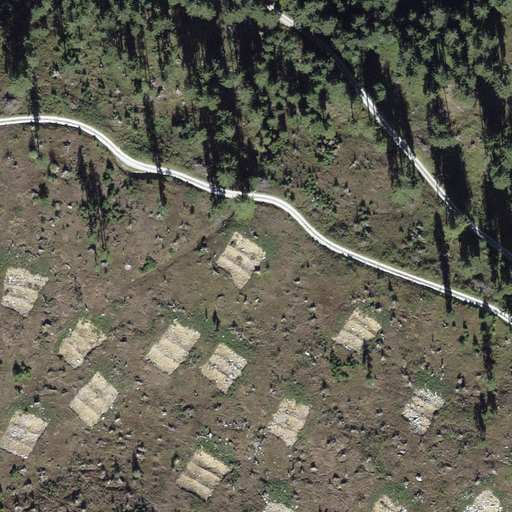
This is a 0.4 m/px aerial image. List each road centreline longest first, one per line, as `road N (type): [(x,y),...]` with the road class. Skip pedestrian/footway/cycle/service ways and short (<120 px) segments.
road 1 (track): [(511,318),(354,256),(274,200),(134,163),(84,126),(0,122)]
road 2 (track): [(270,0),(321,42),(450,202),(511,256)]
